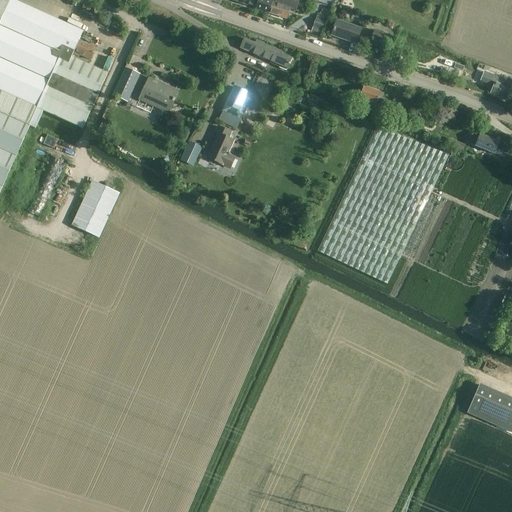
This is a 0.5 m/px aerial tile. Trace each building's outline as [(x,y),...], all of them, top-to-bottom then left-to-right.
[(11,0),(0,0),(0,194),(30,128),(35,130),(38,123),(41,117),(43,112),(83,130),(84,127),(86,123),(87,123),(94,107),(108,74),(72,58),(73,55),(79,41),(83,32),(11,0)] [(225,0),(247,7),(248,5),(255,8),(255,9),(268,14),(271,3),(272,0),(225,0)] [(272,0),(271,3),(268,14),(286,19),(289,10),(289,9),(296,11),(299,1),(296,0),(272,0)] [(322,32),(324,25),(327,18),(318,15),(313,28),(322,32)] [(356,45),(359,38),(361,30),(336,22),(331,37),(356,45)] [(380,45),(383,35),(374,32),(370,42),(380,45)] [(383,35),(380,45),(391,50),(395,40),(383,35)] [(255,44),(244,39),(240,49),(266,60),(266,61),(287,70),(291,59),(281,54),(282,51),(257,40),(255,44)] [(79,41),(73,55),(90,61),(96,49),(94,48),(95,47),(90,44),(89,46),(79,41)] [(130,97),(139,75),(125,69),(113,96),(126,102),(126,101),(129,96),(130,97)] [(506,101),(507,98),(510,90),(507,88),(509,83),(484,72),(480,81),(493,87),(490,94),(506,101)] [(167,113),(177,92),(149,80),(140,101),(167,113)] [(232,86),(221,111),(237,118),(243,106),(241,106),(246,93),(232,86)] [(376,106),(381,93),(364,87),(359,100),(376,106)] [(394,117),(398,107),(392,105),(393,103),(384,100),(379,111),(394,117)] [(387,285),(446,157),(375,125),(316,252),(387,285)] [(229,171),(235,159),(228,156),(234,142),(228,139),(231,133),(217,127),(214,134),(217,136),(205,160),(229,171)] [(505,159),(509,148),(498,144),(499,143),(480,135),(474,147),(494,155),(494,154),(505,159)] [(446,146),(449,147),(462,152),(465,146),(449,139),(446,145),(446,146)] [(99,239),(119,195),(92,183),(72,226),(99,239)] [(467,414),(511,433),(511,398),(479,384),(467,414)]
